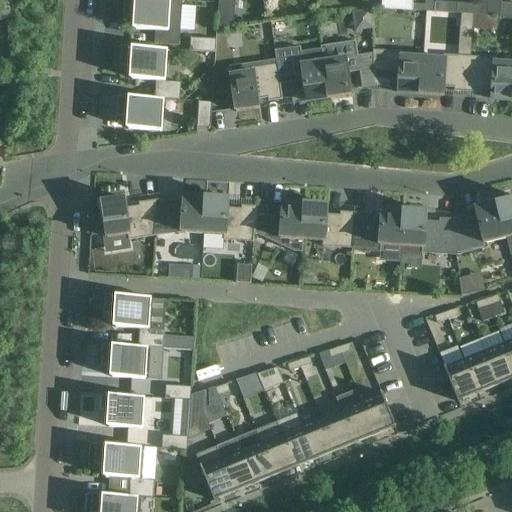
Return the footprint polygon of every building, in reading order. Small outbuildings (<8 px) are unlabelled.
[(0,0),(0,21),(11,17),(12,0),(0,0)] [(179,46),(182,1),(163,0),(124,0),(123,18),(137,19),(137,29),(134,29),(134,30),(156,31),(155,45),(179,46)] [(383,0),(383,9),(412,11),(413,5),(413,0),(383,0)] [(501,3),(500,17),(508,17),(508,4),(501,3)] [(479,5),(478,16),(487,16),(488,6),(479,5)] [(462,14),(461,29),(472,30),(473,22),(473,15),(462,14)] [(493,17),(473,15),(473,22),(472,30),(492,31),(493,17)] [(216,41),(191,39),(190,52),(215,53),(216,41)] [(362,89),(375,87),(373,55),(358,57),(356,42),(321,47),(322,50),(329,99),(352,96),(348,74),(360,72),(362,89)] [(155,100),(164,100),(180,101),(181,83),(165,82),(165,81),(163,81),(165,52),(167,52),(167,50),(121,47),(120,68),(134,69),(134,79),(131,79),(131,80),(156,82),(155,100)] [(275,51),(280,85),(298,82),(298,80),(304,79),(307,103),(329,99),(322,50),(301,53),(300,48),(275,51)] [(282,100),(280,85),(275,51),(275,52),(277,65),(251,69),(251,74),(231,77),(236,113),(259,110),(258,100),(268,99),(268,102),(282,100)] [(421,96),(423,59),(403,58),(404,53),(373,51),(373,55),(375,87),(389,88),(389,84),(399,85),(399,94),(421,96)] [(423,59),(421,96),(444,97),(445,88),(455,89),(454,92),(468,93),(470,57),(444,56),(444,60),(423,59)] [(470,57),(468,93),(482,94),(482,90),(492,91),(492,101),(511,101),(511,64),(497,64),(497,59),(470,57)] [(164,100),(155,100),(118,97),(117,118),(130,119),(129,129),(127,128),(127,130),(162,132),(162,131),(160,131),(162,102),(164,102),(164,100)] [(212,103),(199,103),(197,128),(210,129),(212,103)] [(157,201),(154,237),(181,233),(204,235),(207,198),(184,197),(184,203),(157,201)] [(253,243),(254,232),(255,207),(242,206),(242,210),(229,209),(229,200),(207,198),(204,235),(224,236),(224,241),(253,243)] [(154,237),(157,201),(139,203),(140,207),(127,209),(125,199),(102,203),(108,239),(128,236),(129,241),(154,237)] [(511,199),(497,203),(506,239),(511,237),(511,199)] [(282,217),(268,216),(266,238),(294,251),(302,251),(303,241),(305,205),(283,203),(282,217)] [(506,239),(497,203),(475,209),(478,218),(468,220),(467,217),(453,220),(457,256),(488,249),(487,244),(506,239)] [(305,205),(303,241),(323,243),(323,247),(352,249),(355,214),(341,213),(341,216),(327,215),(328,206),(305,205)] [(266,238),(268,216),(268,208),(255,207),(254,232),(266,238)] [(380,246),(402,248),(404,211),(382,210),(381,225),(367,224),(366,232),(354,231),(353,231),(352,249),(352,251),(365,252),(365,254),(369,255),(370,252),(380,253),(380,246)] [(422,254),(457,256),(453,220),(440,219),(440,223),(426,222),(427,213),(404,211),(402,248),(422,249),(422,254)] [(354,231),(366,232),(367,224),(367,215),(355,214),(353,231),(354,231)] [(236,284),(250,285),(251,266),(237,265),(236,284)] [(190,268),(189,279),(199,280),(200,269),(190,268)] [(140,330),(138,348),(151,349),(164,349),(165,331),(149,330),(149,329),(147,329),(149,300),(151,300),(151,299),(105,296),(104,316),(117,317),(116,327),(115,327),(115,328),(140,330)] [(499,296),(487,299),(490,307),(501,303),(499,296)] [(490,307),(487,299),(476,303),(478,310),(490,307)] [(500,303),(490,307),(494,318),(505,314),(500,303)] [(489,307),(478,310),(483,323),(494,319),(490,307),(489,307)] [(458,309),(446,313),(448,320),(460,317),(458,309)] [(437,324),(448,320),(446,313),(435,316),(437,324)] [(511,361),(505,343),(485,351),(499,386),(511,380),(511,361)] [(351,344),(340,348),(342,355),(354,351),(351,344)] [(149,380),(151,349),(138,348),(102,345),(100,366),(114,367),(113,377),(111,376),(111,378),(145,380),(146,380),(149,380)] [(331,359),(342,355),(340,348),(329,352),(331,359)] [(485,351),(464,360),(479,394),(499,386),(485,351)] [(299,361),(302,368),(313,365),(311,357),(299,361)] [(479,394),(464,360),(444,368),(458,403),(479,394)] [(290,372),(302,368),(299,361),(288,365),(290,372)] [(269,371),(258,375),(260,382),(261,384),(265,392),(280,387),(273,370),(269,371)] [(260,382),(261,384),(258,375),(247,378),(249,386),(260,382)] [(228,385),(216,389),(219,396),(230,392),(228,385)] [(166,387),(166,400),(191,401),(192,389),(166,387)] [(216,388),(209,390),(209,408),(221,403),(219,396),(216,389),(216,388)] [(361,401),(357,390),(337,398),(341,409),(355,445),(375,436),(361,401)] [(357,390),(361,401),(375,436),(396,428),(382,393),(362,401),(357,390)] [(199,410),(201,394),(192,397),(191,414),(199,410)] [(144,398),(99,395),(97,416),(111,417),(111,426),(108,426),(108,428),(142,430),(142,429),(140,428),(142,400),(144,400),(144,398)] [(321,418),(335,453),(355,445),(341,409),(321,418)] [(277,423),(295,469),(315,461),(301,426),(297,415),(277,423)] [(315,461),(335,453),(321,418),(301,426),(315,461)] [(275,477),(295,469),(277,423),(257,431),(275,477)] [(255,485),(275,477),(257,431),(237,439),(255,485)] [(163,437),(162,450),(188,451),(188,439),(163,437)] [(255,485),(237,439),(217,447),(235,493),(255,485)] [(95,445),(94,466),(108,467),(107,476),(105,476),(105,478),(112,478),(111,496),(129,497),(138,498),(141,498),(154,499),(155,481),(139,480),(139,478),(137,478),(139,449),(141,450),(141,448),(95,445)] [(214,502),(235,493),(217,447),(196,455),(214,502)] [(92,495),(90,511),(140,511),(141,498),(138,498),(129,497),(111,496),(92,495)]
